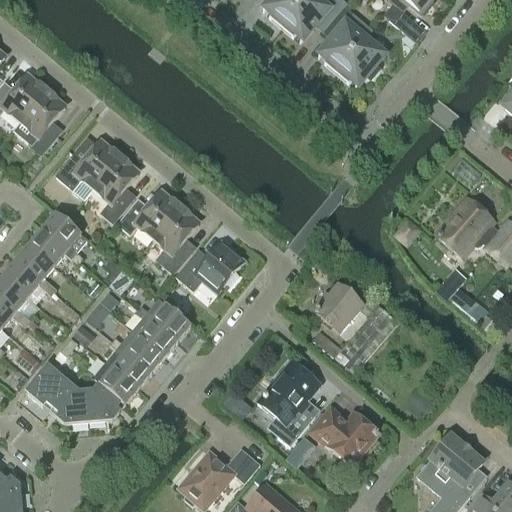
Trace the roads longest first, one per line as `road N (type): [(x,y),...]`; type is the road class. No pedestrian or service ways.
road 1 (residential): [(250,314),(287,267),(0,25)]
road 2 (residential): [(186,0),(363,152),(410,99)]
road 3 (residential): [(250,314),(127,458),(95,459),(72,487)]
road 4 (residential): [(416,450),(250,314)]
road 5 (residential): [(511,185),(410,99)]
road 6 (residential): [(410,99),(490,0)]
road 7 (residential): [(511,458),(462,415),(416,450)]
